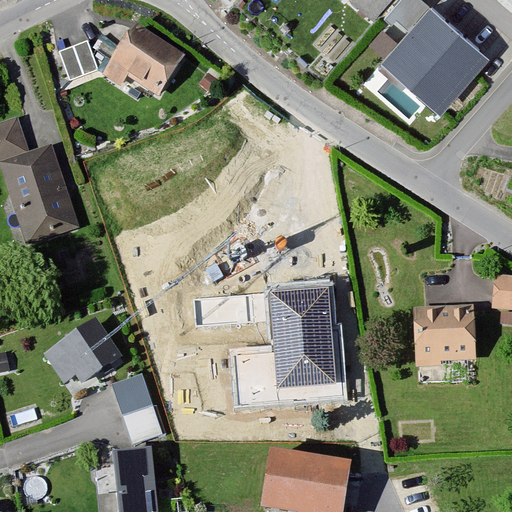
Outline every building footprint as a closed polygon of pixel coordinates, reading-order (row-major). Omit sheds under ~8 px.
[(341,0),(345,3),(347,0),(360,0),(377,15),(390,0),(341,0)] [(484,54),(429,7),(386,58),(441,105),(484,54)] [(182,58),(136,29),(112,68),(158,97),(182,58)] [(98,68),(88,43),(60,55),(71,80),(98,68)] [(77,227),(51,152),(31,159),(19,123),(0,129),(0,169),(1,169),(27,244),(77,227)] [(497,321),(511,321),(511,273),(499,273),(497,321)] [(469,316),(415,316),(414,357),(469,357),(469,316)] [(94,326),(58,351),(82,386),(119,360),(94,326)] [(145,371),(113,382),(134,443),(166,432),(145,371)] [(154,511),(151,454),(116,456),(119,511),(154,511)] [(336,511),(343,473),(269,461),(261,507),(291,511),(336,511)]
